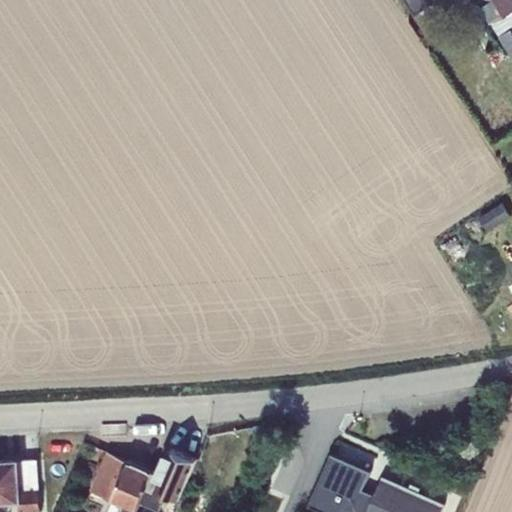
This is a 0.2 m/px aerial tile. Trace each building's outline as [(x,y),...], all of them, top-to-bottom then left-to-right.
[(406,0),(413,9),(426,0),(406,0)] [(511,27),(511,26),(511,7),(491,20),(500,33),(511,27)] [(511,29),(511,27),(500,33),(511,52),(511,29)] [(511,213),(504,201),(480,216),(489,230),(511,215),(511,213)] [(160,471),(155,468),(142,499),(160,508),(168,492),(181,497),(198,457),(171,446),(160,471)] [(155,468),(109,449),(92,489),(113,500),(107,511),(136,511),(142,499),(155,468)] [(441,511),(446,501),(384,474),(376,492),(365,487),(372,469),(332,451),(309,504),(327,511),(441,511)] [(20,458),(0,458),(0,500),(21,499),(21,511),(42,510),(38,458),(20,459),(20,458)] [(191,501),(181,497),(174,511),(188,511),(186,510),(191,501)]
